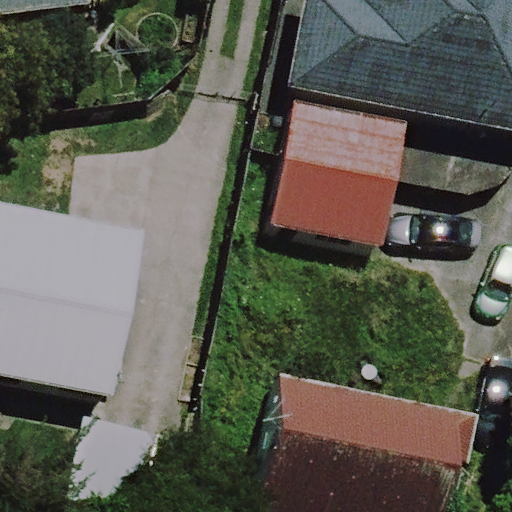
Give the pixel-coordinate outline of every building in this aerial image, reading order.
[(0,0),(0,36),(77,27),(74,0),(0,0)] [(511,0),(375,0),(370,27),(304,13),(259,243),(371,265),(397,134),(511,156),(511,0)] [(131,260),(0,232),(0,401),(98,422),(131,260)] [(439,511),(454,436),(276,401),(253,511),(439,511)] [(160,511),(172,465),(76,441),(57,511),(160,511)]
